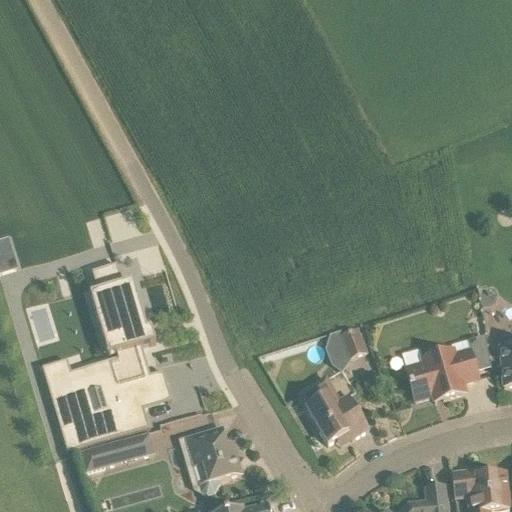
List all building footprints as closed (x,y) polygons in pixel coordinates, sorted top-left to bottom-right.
[(72,371),(47,379),(72,461),(80,459),(150,437),(154,436),(138,385),(153,380),(145,356),(154,353),(135,293),(127,296),(120,273),(95,281),(127,386),(81,401),(72,371)] [(388,326),(374,329),(379,348),(393,344),(388,326)] [(367,355),(358,333),(342,340),(351,362),(367,355)] [(511,343),(507,343),(506,348),(506,350),(501,351),(504,391),(511,390),(511,343)] [(463,387),(479,382),(471,353),(454,358),(453,353),(422,362),(424,367),(405,372),(415,405),(442,398),(443,403),(466,397),(463,387)] [(351,444),(369,433),(348,398),(332,408),(327,401),(306,413),(328,449),(348,437),(351,444)] [(200,496),(206,500),(213,498),(221,484),(242,477),(236,456),(230,458),(222,432),(185,443),(194,471),(193,472),(200,496)] [(85,478),(155,458),(150,437),(80,459),(85,478)] [(505,511),(509,511),(505,476),(487,478),(486,474),(466,476),(469,511),(505,511)] [(446,511),(444,491),(426,493),(428,507),(408,509),(405,511),(446,511)]
